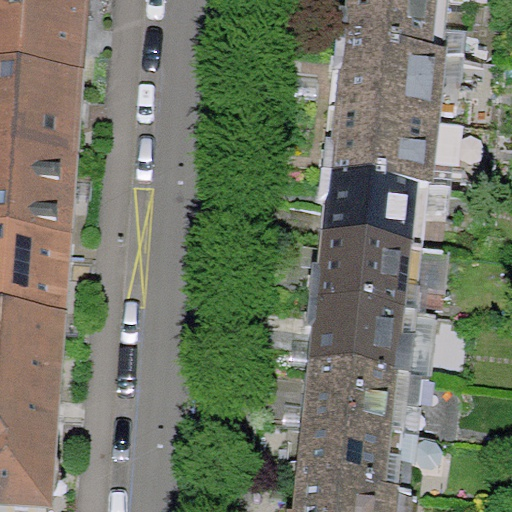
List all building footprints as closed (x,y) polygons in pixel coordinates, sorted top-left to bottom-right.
[(0,0),(0,96),(77,102),(79,71),(80,67),(83,66),(84,50),(79,48),(80,31),(86,29),(87,14),(84,12),(85,0),(0,0)] [(352,0),(350,24),(342,23),(341,36),(339,51),(442,62),(448,0),(352,0)] [(332,117),(435,128),(442,62),(339,51),(334,104),(332,117)] [(0,176),(71,182),(73,161),(77,102),(0,96),(0,176)] [(325,183),(428,193),(435,128),(332,117),(328,160),(325,183)] [(71,182),(0,176),(0,256),(65,261),(67,238),(71,182)] [(327,246),(422,256),(428,193),(325,183),(321,229),(319,245),(327,246)] [(315,280),(312,308),(415,319),(422,256),(327,246),(325,267),(323,280),(315,280)] [(0,336),(59,341),(61,319),(65,261),(0,256),(0,336)] [(409,381),(415,319),(312,308),(309,336),(317,337),(315,355),(313,371),(409,381)] [(0,417),(54,421),(55,395),(59,341),(0,336),(0,417)] [(307,414),(305,431),(402,441),(405,411),(417,413),(420,383),(409,381),(313,371),(310,394),(308,396),(307,414)] [(0,511),(46,511),(48,499),(54,421),(0,417),(0,511)] [(399,471),(402,441),(305,431),(301,465),(303,467),(302,472),(301,491),(395,501),(408,502),(411,472),(399,471)] [(394,511),(395,501),(301,491),(298,511),(394,511)]
